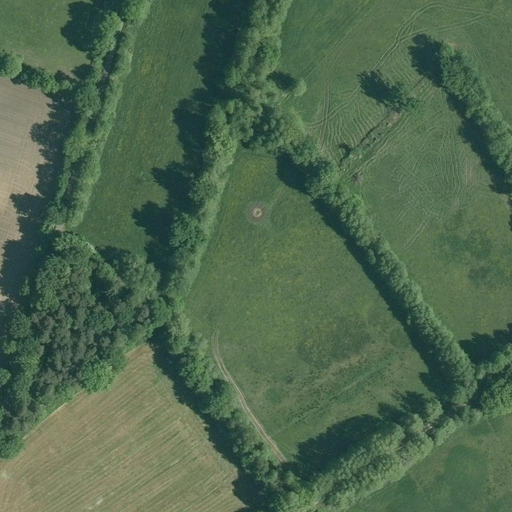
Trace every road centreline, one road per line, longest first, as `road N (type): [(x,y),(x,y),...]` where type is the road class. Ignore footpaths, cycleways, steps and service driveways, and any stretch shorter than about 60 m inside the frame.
road 1 (residential): [(128,0),(0,418)]
road 2 (residential): [(511,373),(300,511)]
